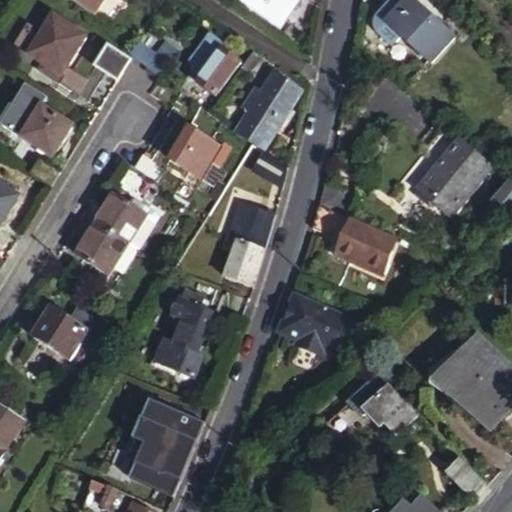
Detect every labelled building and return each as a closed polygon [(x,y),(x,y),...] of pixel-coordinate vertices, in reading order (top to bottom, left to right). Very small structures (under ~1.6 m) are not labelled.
[(104,0),(65,0),(93,17),(104,0)] [(304,0),(248,0),(245,6),(281,31),(304,0)] [(422,57),(445,32),(410,0),(392,0),(377,16),(375,20),(375,23),(375,27),(375,30),(378,34),(393,48),(402,38),(422,57)] [(26,58),(40,68),(59,79),(64,73),(84,40),(51,19),(26,58)] [(457,43),(445,32),(422,57),(433,67),(457,43)] [(203,83),(222,56),(209,46),(193,69),(194,78),(203,83)] [(140,47),(130,61),(132,62),(153,77),(163,63),(159,61),(140,47)] [(163,63),(171,70),(181,56),(169,49),(159,61),(163,63)] [(96,69),(118,85),(130,66),(108,52),(96,69)] [(241,68),(222,56),(203,83),(199,88),(217,101),(241,68)] [(163,63),(153,77),(162,83),(171,70),(163,63)] [(59,79),(40,68),(37,73),(56,86),(59,79)] [(59,79),(56,86),(71,96),(79,83),(64,73),(59,79)] [(295,92),(275,78),(238,131),(258,144),(295,92)] [(2,144),(15,152),(33,124),(20,116),(2,144)] [(33,124),(15,152),(45,170),(64,140),(34,122),(33,124)] [(201,183),(208,170),(221,151),(188,130),(168,162),(201,183)] [(450,217),(494,169),(491,165),(461,139),(417,187),(450,217)] [(288,171),(264,153),(254,168),(283,187),(288,171)] [(223,180),(208,170),(201,183),(215,193),(223,180)] [(32,178),(24,189),(43,201),(50,189),(32,178)] [(0,226),(20,196),(0,183),(0,226)] [(511,184),(493,205),(504,214),(511,205),(511,184)] [(326,186),(320,206),(344,215),(351,196),(326,186)] [(115,196),(95,226),(127,246),(146,217),(130,206),(115,196)] [(130,206),(146,217),(127,246),(137,252),(138,253),(160,218),(134,200),(130,206)] [(253,288),(275,216),(255,210),(241,206),(230,243),(239,245),(228,280),(253,288)] [(320,206),(310,229),(342,241),(334,260),(383,279),(400,237),(344,215),(320,206)] [(127,246),(95,226),(76,255),(98,270),(94,277),(104,284),(111,273),(121,278),(137,252),(127,246)] [(354,311),(290,286),(278,324),(297,331),(295,336),(320,346),(322,341),(340,348),(354,311)] [(183,294),(180,304),(198,310),(201,300),(183,294)] [(184,322),(181,332),(187,334),(181,350),(198,356),(213,315),(198,310),(180,304),(174,318),(184,322)] [(79,311),(70,323),(87,334),(95,321),(79,311)] [(87,334),(70,323),(52,312),(34,341),(69,362),(87,334)] [(187,334),(181,332),(174,347),(165,344),(157,369),(195,383),(205,357),(198,356),(181,350),(187,334)] [(486,426),(511,389),(511,369),(465,336),(433,381),(472,408),(468,414),(486,426)] [(376,378),(373,376),(346,404),(349,406),(376,378)] [(395,432),(413,414),(376,378),(349,406),(328,427),(343,439),(366,416),(377,427),(382,422),(394,434),(395,432)] [(139,458),(130,479),(174,498),(207,422),(150,397),(126,453),(139,458)] [(0,456),(23,421),(0,407),(0,456)] [(389,439),(394,434),(382,422),(377,427),(389,439)] [(470,492),(480,479),(479,478),(460,458),(447,470),(470,492)] [(275,511),(304,484),(283,463),(261,485),(260,506),(253,511),(275,511)] [(438,511),(416,495),(409,503),(402,498),(390,511),(438,511)]
